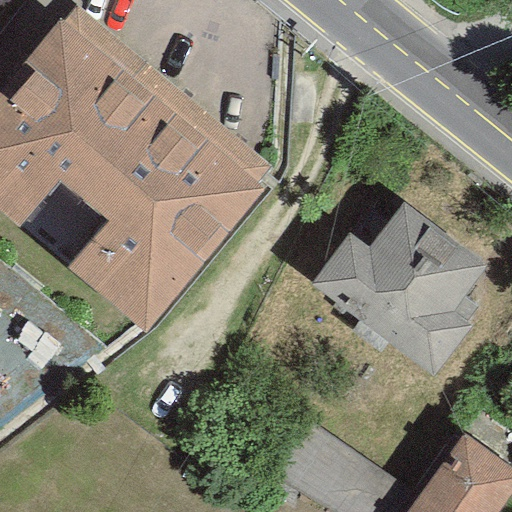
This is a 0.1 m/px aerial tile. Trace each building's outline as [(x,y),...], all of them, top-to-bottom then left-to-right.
[(252,188),(58,27),(0,97),(0,198),(17,212),(58,162),(121,214),(79,264),(143,317),(252,188)] [(364,312),(391,333),(433,365),(464,324),(444,310),(479,265),(406,209),(371,256),(351,240),(321,279),(364,312)] [(380,348),(391,333),(364,312),(352,328),(380,348)] [(399,511),(414,491),(295,413),(258,466),(260,472),(254,481),(289,503),(296,490),(332,511),(399,511)] [(418,511),(484,511),(511,475),(466,443),(459,453),(418,511)] [(418,511),(459,453),(446,444),(399,511),(418,511)]
